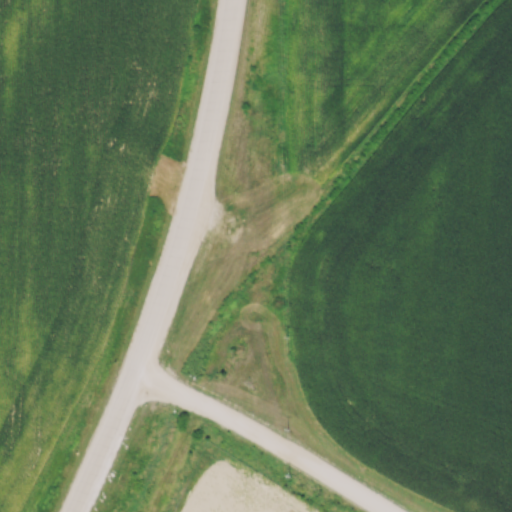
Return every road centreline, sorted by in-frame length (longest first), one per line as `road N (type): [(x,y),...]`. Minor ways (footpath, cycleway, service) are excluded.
road 1 (secondary): [(225,0),(214,81),(135,377)]
road 2 (residential): [(135,377),(219,411),(388,511)]
road 3 (secondary): [(135,377),(71,511)]
